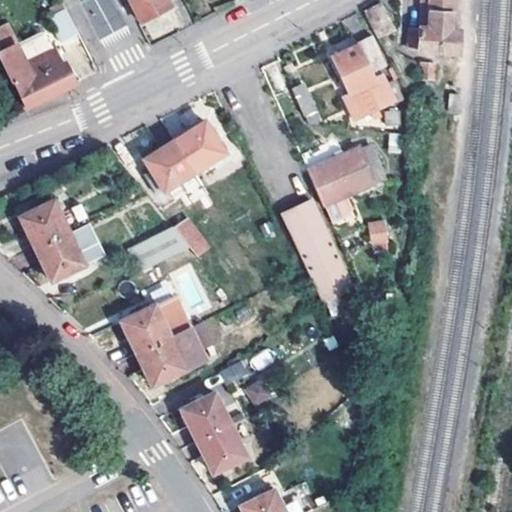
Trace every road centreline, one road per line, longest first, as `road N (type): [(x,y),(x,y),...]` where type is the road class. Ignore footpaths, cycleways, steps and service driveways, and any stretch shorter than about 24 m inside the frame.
road 1 (residential): [(194,511),(125,409),(0,281)]
road 2 (tertiary): [(315,0),(143,86)]
road 3 (tertiary): [(143,86),(0,147)]
